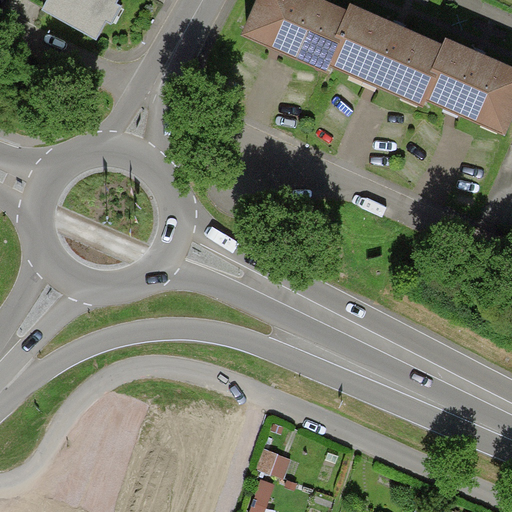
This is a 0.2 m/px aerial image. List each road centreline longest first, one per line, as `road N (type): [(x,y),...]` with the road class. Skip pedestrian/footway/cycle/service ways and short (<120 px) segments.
road 1 (tertiary): [(0,407),(75,354),(111,340),(156,330),(224,334),(511,441)]
road 2 (primary): [(163,265),(511,438)]
road 3 (primary): [(511,395),(178,216)]
road 4 (residential): [(511,253),(320,167),(255,166)]
road 5 (residential): [(0,23),(149,93)]
road 6 (tertiary): [(0,372),(102,291)]
